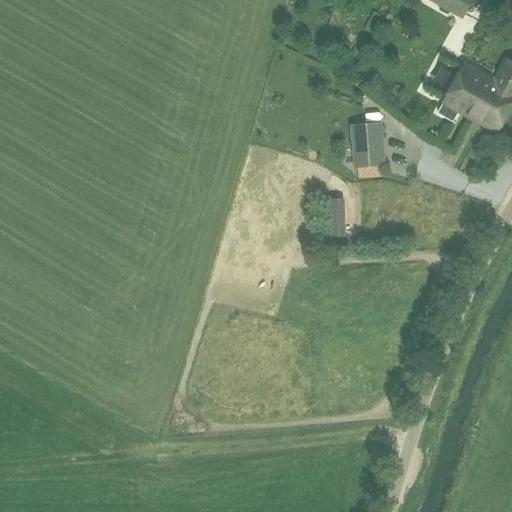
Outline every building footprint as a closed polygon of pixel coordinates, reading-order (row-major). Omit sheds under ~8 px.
[(428,0),(462,19),(465,14),(472,0),(428,0)] [(511,62),(506,60),(495,81),(495,82),(474,121),(497,133),(511,104),(511,62)] [(495,81),(464,65),(443,104),(450,108),(444,118),(453,122),(459,112),(474,121),(495,82),(495,81)] [(354,167),(386,164),(382,125),(350,128),(354,167)] [(340,236),(339,205),(321,206),(322,237),(340,236)]
